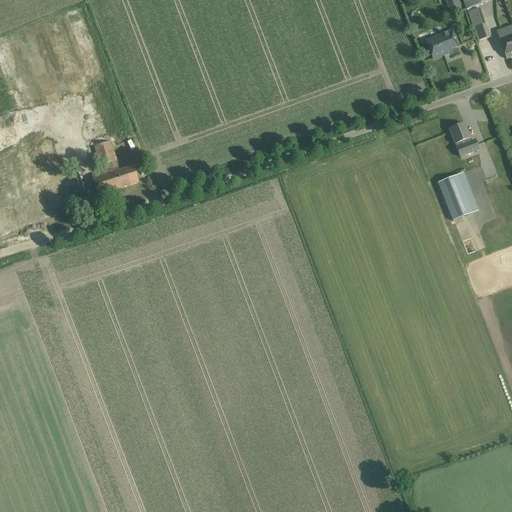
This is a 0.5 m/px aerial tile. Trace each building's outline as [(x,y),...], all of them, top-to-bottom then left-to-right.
[(445,0),(449,13),(462,9),(458,0),(445,0)] [(487,0),(464,0),(467,9),(488,2),(487,0)] [(479,8),(468,12),(478,41),(489,37),(479,8)] [(511,26),(496,32),(502,50),(506,60),(511,57),(511,26)] [(452,31),(426,41),(433,60),(444,55),(443,53),(458,47),(452,31)] [(112,135),(116,145),(133,138),(111,81),(88,89),(107,137),(112,135)] [(52,129),(64,167),(84,160),(73,123),(52,129)] [(464,124),(449,130),(455,145),(456,148),(460,158),(479,150),(475,141),(471,142),(470,139),(464,124)] [(23,141),(21,141),(44,214),(71,205),(48,131),(23,138),(23,141)] [(91,177),(97,196),(138,183),(133,167),(119,171),(109,142),(94,147),(100,164),(106,162),(109,172),(91,177)] [(0,153),(0,227),(34,217),(13,149),(0,153)] [(457,177),(438,184),(453,221),(471,214),(457,177)]
